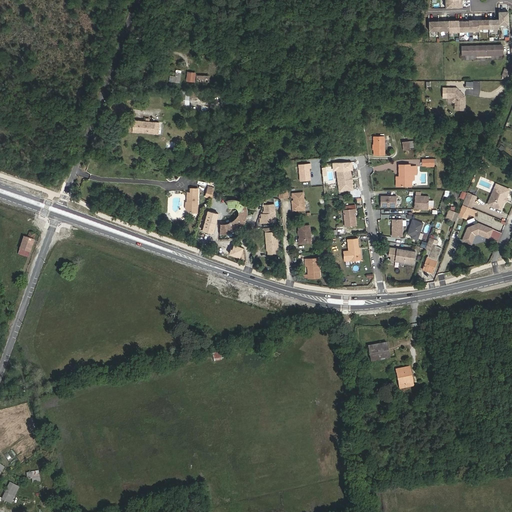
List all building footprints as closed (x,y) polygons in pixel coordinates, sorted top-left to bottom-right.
[(498,12),(499,20),(499,24),(509,24),(509,12),(498,12)] [(459,32),(469,31),(469,20),(464,20),(464,21),(459,21),(459,32)] [(479,31),(479,20),(469,20),(469,31),(479,31)] [(489,29),(489,20),(479,20),(479,31),(489,31),(489,29)] [(499,24),(499,20),(489,20),(489,29),(499,28),(499,24)] [(439,30),(439,21),(428,21),(429,31),(439,30)] [(439,30),(449,30),(449,21),(439,21),(439,30)] [(449,32),(459,32),(459,21),(449,21),(449,30),(449,32)] [(493,46),(462,47),(462,55),(475,55),(493,55),(493,46)] [(502,56),(502,46),(493,46),(493,55),(475,55),(475,57),(502,56)] [(169,81),(180,82),(181,73),(176,72),(175,76),(170,75),(169,81)] [(194,82),(195,74),(187,73),(187,81),(194,82)] [(466,95),(461,91),(457,91),(457,87),(448,87),(448,97),(453,97),(457,99),(457,109),(466,108),(466,95)] [(179,91),(179,94),(179,105),(188,106),(189,91),(179,91)] [(128,132),(138,132),(159,134),(160,123),(130,120),(128,132)] [(374,136),(374,155),(384,155),(384,136),(374,136)] [(333,171),(338,171),(341,191),(351,190),(349,171),(353,171),(352,162),(333,163),(333,171)] [(300,164),(301,181),(311,180),(310,169),(312,168),(312,164),(300,164)] [(397,177),(398,186),(412,186),(411,174),(416,174),(416,166),(410,166),(410,165),(399,165),(399,177),(397,177)] [(511,190),(498,185),(490,204),(503,209),(506,201),(508,198),(511,190)] [(198,189),(190,189),(190,193),(187,193),(187,203),(188,203),(187,211),(189,213),(197,213),(198,189)] [(214,191),(208,189),(206,196),(212,198),(214,191)] [(279,198),(289,198),(288,189),(278,190),(279,198)] [(303,192),(294,193),(294,200),(294,204),(292,204),(293,210),(305,209),(303,192)] [(470,193),(465,205),(471,207),(472,208),(477,196),(470,193)] [(397,196),(380,196),(380,206),(396,206),(397,196)] [(414,196),(414,209),(428,210),(428,197),(414,196)] [(228,224),(221,224),(220,234),(226,233),(238,229),(245,222),(244,222),(247,213),(245,205),(241,201),(240,202),(233,200),(226,201),(228,207),(231,206),(236,207),(239,211),(238,216),(235,219),(228,224)] [(275,205),(265,206),(265,215),(262,215),(262,219),(261,219),(261,224),(276,223),(275,205)] [(465,205),(464,205),(460,216),(466,218),(468,213),(469,213),(471,207),(465,205)] [(472,208),(471,207),(469,213),(475,216),(477,210),(472,208)] [(355,213),(356,213),(356,208),(343,210),(345,227),(356,225),(355,213)] [(218,215),(208,212),(203,231),(213,234),(218,215)] [(401,236),(402,220),(392,220),(392,236),(401,236)] [(417,240),(423,223),(412,220),(407,234),(412,236),(411,238),(417,240)] [(470,228),(465,241),(474,244),(478,235),(481,234),(491,238),(495,230),(483,225),(483,226),(480,224),(470,228)] [(300,243),(311,242),(310,225),(299,226),(300,243)] [(28,257),(34,240),(34,239),(35,234),(30,232),(28,238),(24,237),(19,254),(28,257)] [(276,233),(266,233),(267,251),(268,254),(274,254),(274,250),(277,250),(276,233)] [(360,248),(358,248),(358,239),(348,240),(349,251),(343,251),(344,258),(361,257),(360,248)] [(432,273),(441,248),(436,246),(437,245),(430,242),(427,249),(430,250),(423,269),(432,273)] [(244,249),(234,245),(230,255),(240,259),(244,249)] [(415,251),(390,247),(389,256),(391,256),(390,260),(414,263),(415,251)] [(309,278),(320,277),(319,258),(307,259),(309,278)] [(371,362),(390,358),(387,342),(368,346),(371,362)] [(220,352),(213,354),(214,361),(221,359),(220,352)] [(408,372),(410,371),(410,367),(396,369),(400,386),(410,383),(408,372)] [(10,450),(4,455),(9,461),(15,456),(10,450)] [(33,482),(40,481),(39,470),(31,470),(33,482)] [(18,487),(10,482),(2,498),(11,502),(18,487)]
